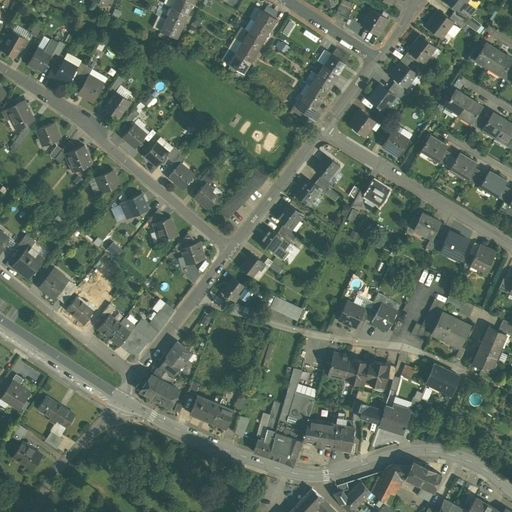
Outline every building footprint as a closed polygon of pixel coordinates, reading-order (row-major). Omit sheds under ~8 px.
[(193,2),(187,0),(174,0),(172,7),(187,14),(193,2)] [(444,0),(456,9),(459,11),(460,9),(467,0),(444,0)] [(165,4),(161,2),(156,13),(162,16),(166,18),(172,7),(165,4)] [(351,8),(340,4),(335,15),(346,19),(351,8)] [(267,5),(263,11),(273,17),(277,11),(267,5)] [(187,14),(172,7),(166,18),(182,25),(187,14)] [(388,19),(370,7),(359,23),(378,35),(388,19)] [(468,14),(460,9),(459,11),(456,9),(452,14),(462,22),(462,21),(467,15),(468,14)] [(263,11),(262,10),(255,20),(270,29),(276,19),(263,11)] [(449,18),(438,10),(426,26),(441,37),(447,30),(453,22),(453,21),(449,18)] [(462,22),(452,14),(449,18),(453,21),(453,22),(460,27),(463,29),(466,24),(462,21),(462,22)] [(467,15),(462,21),(466,24),(471,18),(467,15)] [(162,16),(157,27),(161,29),(166,18),(162,16)] [(182,25),(166,18),(161,29),(177,36),(182,25)] [(270,29),(255,20),(249,31),(264,40),(270,29)] [(460,27),(453,22),(447,30),(454,35),(460,27)] [(36,23),(30,33),(36,37),(42,26),(36,23)] [(29,40),(13,31),(2,50),(15,57),(21,46),(24,48),(29,40)] [(264,40),(249,31),(243,42),(257,50),(264,40)] [(420,35),(408,51),(423,63),(424,62),(435,47),(420,35)] [(284,51),(288,45),(278,39),(275,45),(284,51)] [(51,41),(45,52),(37,48),(27,65),(33,68),(33,66),(43,71),(53,53),(52,53),(57,44),(51,41)] [(57,44),(52,53),(53,53),(58,56),(65,45),(59,41),(57,44)] [(499,51),(486,43),(486,42),(485,41),(480,50),(475,59),(476,60),(476,59),(489,66),(499,51)] [(257,50),(243,42),(236,52),(251,61),(257,50)] [(349,55),(337,47),(332,54),(345,62),(349,55)] [(475,47),(468,58),(474,61),(476,60),(475,59),(480,50),(475,47)] [(423,63),(408,51),(404,56),(422,70),(426,64),(424,62),(423,63)] [(511,58),(499,51),(489,66),(502,74),(502,75),(507,67),(511,58)] [(251,61),(236,52),(229,63),(233,66),(241,71),(244,72),(251,61)] [(332,54),(331,54),(325,64),(339,73),(345,63),(332,54)] [(81,63),(67,55),(62,62),(76,70),(81,63)] [(76,70),(62,62),(58,70),(52,79),(58,83),(60,80),(68,84),(74,75),(76,70)] [(416,73),(402,62),(397,68),(395,67),(390,75),(396,79),(405,87),(406,86),(416,73)] [(87,66),(81,63),(76,70),(74,75),(80,78),(86,67),(87,66)] [(339,73),(325,64),(318,74),(332,83),(339,73)] [(241,71),(233,66),(229,72),(238,77),(241,71)] [(52,67),(47,76),(52,79),(58,70),(52,67)] [(86,67),(80,78),(85,81),(87,77),(88,77),(92,70),(86,67)] [(511,70),(511,69),(507,67),(502,75),(502,74),(500,77),(506,80),(511,70)] [(332,83),(318,74),(311,85),(325,94),(332,83)] [(119,76),(110,89),(114,93),(115,91),(116,91),(124,80),(119,76)] [(88,77),(87,77),(85,81),(78,93),(93,102),(103,86),(88,77)] [(405,87),(396,79),(391,85),(402,93),(406,96),(410,90),(406,86),(405,87)] [(388,90),(381,84),(369,99),(384,110),(395,96),(395,95),(388,90)] [(325,94),(311,85),(304,95),(319,105),(325,94)] [(402,93),(391,85),(388,90),(395,95),(395,96),(398,98),(402,93)] [(468,98),(455,90),(450,98),(445,105),(446,106),(459,113),(468,98)] [(114,93),(104,108),(118,118),(125,108),(126,109),(131,102),(116,91),(115,91),(114,93)] [(444,94),(438,104),(444,108),(446,106),(445,105),(450,98),(444,94)] [(319,105),(304,95),(297,106),(312,116),(319,105)] [(482,106),(468,98),(459,113),(472,122),(473,122),(477,114),(482,106)] [(12,99),(6,102),(3,106),(6,110),(15,105),(12,99)] [(15,105),(6,110),(15,128),(33,118),(24,100),(15,105)] [(139,102),(125,120),(129,124),(144,106),(139,102)] [(376,121),(361,109),(350,124),(364,136),(376,121)] [(506,120),(492,112),(487,120),(482,128),(483,129),(496,136),(506,120)] [(482,117),(477,114),(473,122),(472,122),(470,124),(476,128),(482,117)] [(487,120),(482,117),(476,128),(482,131),(483,129),(482,128),(487,120)] [(511,123),(506,120),(496,136),(509,144),(509,145),(511,140),(511,123)] [(54,122),(36,129),(42,145),(60,137),(54,122)] [(147,135),(133,123),(122,136),(135,148),(147,135)] [(389,123),(383,134),(388,137),(392,130),(394,127),(389,123)] [(28,124),(22,132),(21,131),(18,135),(24,139),(33,127),(28,124)] [(403,128),(396,124),(394,127),(392,130),(399,134),(403,128)] [(399,134),(392,130),(388,137),(382,145),(398,155),(408,140),(399,134)] [(24,139),(18,135),(13,142),(19,146),(24,139)] [(447,145),(430,135),(420,150),(438,161),(444,151),(447,145)] [(62,148),(61,149),(65,152),(72,149),(71,147),(74,144),(68,140),(62,148)] [(169,152),(157,142),(145,156),(158,167),(160,163),(163,165),(168,158),(166,156),(170,152),(169,152)] [(57,144),(49,154),(54,158),(55,157),(61,149),(62,148),(57,144)] [(72,149),(65,152),(65,154),(72,171),(92,163),(84,144),(72,149)] [(180,153),(174,147),(169,152),(170,152),(166,156),(168,158),(173,162),(179,154),(180,153)] [(61,149),(55,157),(60,161),(65,154),(65,152),(61,149)] [(450,155),(444,151),(438,161),(445,165),(450,155)] [(477,163),(460,152),(450,168),(467,178),(473,169),(477,163)] [(173,162),(170,165),(175,168),(178,165),(184,158),(179,154),(173,162)] [(326,155),(315,170),(321,175),(327,179),(333,171),(335,173),(340,166),(326,155)] [(178,165),(175,168),(168,176),(183,189),(190,181),(189,180),(192,177),(178,165)] [(253,177),(228,201),(220,210),(227,218),(261,184),(262,185),(269,175),(258,167),(250,174),(253,177)] [(113,169),(97,175),(104,191),(120,184),(113,169)] [(480,173),(473,169),(467,178),(474,183),(480,173)] [(506,181),(489,170),(479,185),(497,196),(503,187),(505,183),(506,181)] [(206,172),(198,181),(203,186),(206,183),(206,184),(212,177),(206,172)] [(327,179),(321,175),(317,179),(329,188),(333,183),(327,179)] [(329,188),(317,179),(314,184),(321,190),(322,191),(335,201),(339,196),(329,188)] [(314,184),(308,180),(296,195),(310,205),(316,196),(321,190),(314,184)] [(388,190),(374,181),(366,193),(365,195),(366,196),(376,202),(380,204),(388,190)] [(206,184),(206,183),(203,186),(193,197),(207,210),(220,195),(206,184)] [(509,191),(503,187),(497,196),(504,200),(509,191)] [(360,190),(353,203),(361,207),(364,201),(366,196),(365,195),(366,193),(360,190)] [(141,193),(121,203),(128,218),(148,208),(141,193)] [(316,196),(311,203),(316,207),(322,200),(316,196)] [(376,202),(366,196),(364,201),(373,207),(376,202)] [(289,204),(278,219),(284,224),(289,228),(290,227),(296,220),(298,221),(303,215),(289,204)] [(158,209),(149,219),(154,223),(161,220),(161,217),(164,214),(158,209)] [(352,209),(347,220),(353,222),(358,212),(352,209)] [(417,223),(413,229),(414,230),(430,238),(432,239),(433,238),(440,221),(422,212),(417,223)] [(154,223),(156,232),(157,233),(160,232),(163,241),(179,236),(176,227),(175,227),(171,217),(161,220),(154,223)] [(417,223),(411,220),(405,232),(412,235),(414,230),(413,229),(417,223)] [(289,228),(284,224),(280,228),(291,236),(295,239),(299,234),(290,227),(289,228)] [(291,236),(280,228),(277,233),(281,237),(287,241),(291,236)] [(270,229),(259,243),(272,253),(278,245),(276,243),(281,237),(277,233),(270,229)] [(350,236),(357,239),(359,233),(352,230),(350,236)] [(443,243),(439,250),(440,251),(447,254),(449,251),(460,257),(464,249),(469,240),(449,230),(443,243)] [(175,247),(179,251),(181,250),(180,247),(195,242),(188,231),(175,247)] [(26,233),(16,245),(23,250),(26,247),(27,247),(29,244),(33,239),(26,233)] [(281,237),(276,243),(278,245),(272,253),(283,261),(289,253),(285,250),(290,243),(287,241),(281,237)] [(430,238),(426,247),(432,251),(438,240),(433,238),(432,239),(430,238)] [(438,240),(432,251),(438,254),(440,251),(439,250),(443,243),(438,240)] [(106,248),(115,257),(122,249),(114,241),(106,248)] [(195,242),(180,247),(181,250),(186,264),(204,258),(198,241),(195,242)] [(45,257),(29,244),(27,247),(38,257),(36,260),(40,263),(45,257)] [(475,255),(470,264),(471,265),(486,272),(496,252),(480,245),(475,255)] [(27,247),(26,247),(23,250),(18,257),(12,265),(27,278),(37,265),(38,266),(40,263),(36,260),(38,257),(27,247)] [(470,252),(464,249),(460,257),(458,260),(464,263),(470,252)] [(475,255),(470,252),(464,263),(471,266),(471,265),(470,264),(475,255)] [(252,253),(241,267),(252,276),(258,268),(260,270),(265,264),(252,253)] [(283,269),(272,261),(268,266),(279,274),(283,269)] [(72,281),(54,268),(51,272),(65,283),(68,286),(72,281)] [(51,272),(39,287),(52,298),(54,295),(65,283),(51,272)] [(234,277),(222,292),(235,302),(239,295),(237,294),(244,285),(234,277)] [(503,278),(498,289),(503,291),(508,280),(503,278)] [(511,282),(508,280),(503,291),(509,294),(510,291),(511,286),(511,282)] [(68,286),(58,298),(63,302),(76,285),(72,281),(68,286)] [(65,283),(54,295),(58,298),(68,286),(65,283)] [(387,297),(378,292),(371,308),(370,308),(377,311),(381,303),(384,304),(387,297)] [(447,299),(458,307),(463,300),(451,292),(447,299)] [(86,303),(76,295),(65,308),(82,322),(93,308),(95,306),(88,301),(86,303)] [(302,310),(275,297),(270,307),(298,320),(302,310)] [(416,322),(411,333),(427,341),(445,303),(434,298),(421,325),(416,322)] [(100,299),(95,306),(93,308),(100,314),(107,305),(100,299)] [(474,305),(463,300),(460,306),(471,311),(474,305)] [(363,308),(347,301),(347,303),(344,304),(342,308),(343,310),(339,318),(340,320),(344,322),(346,321),(356,326),(359,318),(364,309),(363,308)] [(174,310),(165,303),(161,309),(169,317),(174,310)] [(384,304),(381,303),(377,311),(372,322),(387,330),(397,310),(384,304)] [(107,305),(100,314),(105,317),(108,314),(113,309),(108,304),(107,305)] [(371,308),(365,305),(363,308),(364,309),(359,318),(365,321),(370,308),(371,308)] [(471,311),(460,306),(458,311),(469,316),(471,311)] [(169,317),(161,309),(157,315),(165,322),(169,317)] [(470,325),(441,311),(431,333),(460,347),(470,325)] [(108,314),(105,317),(97,328),(108,337),(119,323),(108,314)] [(165,322),(157,315),(153,319),(161,327),(165,322)] [(149,324),(141,317),(133,328),(130,332),(120,345),(127,351),(139,352),(148,341),(150,342),(158,331),(149,324)] [(133,328),(122,319),(119,323),(130,332),(133,328)] [(161,327),(153,319),(149,324),(158,331),(161,327)] [(511,327),(511,323),(503,319),(500,325),(511,329),(511,327)] [(398,321),(392,332),(398,335),(403,323),(398,321)] [(119,323),(108,337),(119,346),(120,345),(130,332),(119,323)] [(511,329),(500,325),(498,330),(506,334),(509,336),(511,329)] [(498,330),(489,326),(483,339),(501,346),(506,334),(498,330)] [(501,346),(483,339),(478,351),(495,359),(501,346)] [(177,341),(168,353),(177,359),(186,347),(177,341)] [(168,353),(166,357),(163,355),(159,361),(161,362),(158,367),(166,373),(167,371),(174,376),(192,351),(186,347),(177,359),(168,353)] [(495,359),(478,351),(472,364),(481,368),(490,372),(490,371),(495,359)] [(350,357),(334,352),(331,363),(328,374),(344,379),(344,378),(350,357)] [(350,357),(344,378),(354,380),(360,359),(354,358),(354,357),(350,356),(350,357)] [(375,359),(370,358),(369,361),(370,361),(364,380),(365,380),(374,383),(380,362),(375,360),(375,359)] [(365,361),(360,359),(354,380),(364,383),(365,380),(364,380),(370,361),(369,361),(365,360),(365,361)] [(326,361),(323,373),(328,374),(331,363),(326,361)] [(386,363),(380,362),(374,383),(385,385),(387,377),(390,365),(391,363),(386,362),(386,363)] [(405,364),(401,374),(406,376),(410,366),(405,364)] [(450,371),(434,364),(427,382),(442,390),(450,371)] [(396,366),(390,365),(387,377),(393,379),(396,366)] [(410,366),(406,376),(411,378),(414,368),(410,366)] [(166,373),(158,367),(153,374),(169,383),(173,377),(166,373)] [(275,431),(273,439),(280,441),(284,429),(294,392),(301,370),(293,368),(280,412),(275,431)] [(490,372),(481,368),(479,373),(490,378),(493,372),(490,371),(490,372)] [(450,371),(442,390),(451,394),(458,375),(450,371)] [(24,379),(16,374),(11,382),(12,380),(20,385),(24,379)] [(169,383),(153,374),(144,387),(146,392),(170,405),(179,388),(169,383)] [(401,378),(394,376),(390,389),(397,391),(401,378)] [(5,391),(1,397),(20,409),(31,392),(20,385),(12,380),(11,382),(5,391)] [(199,383),(193,380),(189,390),(195,393),(199,383)] [(426,386),(421,398),(427,401),(432,389),(426,386)] [(371,392),(358,388),(355,400),(367,404),(371,392)] [(294,392),(284,429),(285,432),(294,435),(297,423),(299,416),(308,419),(314,398),(294,392)] [(219,403),(197,394),(190,412),(211,421),(219,403)] [(75,413),(46,395),(38,407),(51,415),(49,418),(55,422),(57,419),(67,425),(75,413)] [(240,395),(235,407),(241,410),(246,398),(240,395)] [(367,404),(355,400),(352,407),(354,408),(361,411),(360,416),(379,423),(383,412),(367,406),(368,404),(367,404)] [(234,409),(219,403),(211,421),(226,428),(234,409)] [(393,408),(385,405),(379,425),(403,433),(411,409),(394,404),(393,408)] [(361,411),(354,408),(353,420),(360,420),(360,416),(361,411)] [(280,412),(271,410),(269,416),(271,417),(268,428),(275,431),(280,412)] [(345,412),(338,411),(336,424),(343,425),(344,419),(345,412)] [(236,431),(244,433),(249,417),(241,414),(236,431)] [(308,419),(299,416),(297,423),(306,426),(308,419)] [(336,424),(308,419),(306,426),(304,432),(303,438),(315,439),(314,444),(325,446),(325,443),(333,444),(336,424)] [(28,430),(18,423),(14,429),(23,435),(24,435),(28,430)] [(294,435),(292,441),(300,444),(301,444),(303,438),(304,432),(306,426),(297,423),(294,435)] [(343,425),(336,424),(333,444),(332,447),(351,450),(355,427),(354,426),(343,425)] [(261,440),(258,439),(253,451),(268,456),(273,439),(275,431),(268,428),(265,438),(264,441),(261,440)] [(23,435),(14,429),(10,435),(20,441),(23,435)] [(294,435),(285,432),(284,429),(280,441),(273,439),(268,456),(293,464),(296,454),(298,455),(299,452),(298,452),(300,444),(292,441),(294,435)] [(63,438),(51,430),(45,441),(56,448),(63,438)] [(43,454),(23,441),(14,455),(27,464),(26,465),(33,469),(43,454)] [(420,464),(413,461),(410,466),(405,478),(422,486),(434,491),(434,490),(441,474),(435,471),(420,463),(420,464)] [(390,465),(384,469),(380,476),(378,475),(374,483),(371,488),(372,488),(370,491),(376,495),(386,503),(388,504),(401,481),(397,478),(399,475),(403,465),(392,464),(390,465)] [(403,465),(399,475),(405,478),(410,466),(403,465)] [(347,482),(337,485),(338,490),(342,488),(342,489),(348,486),(347,482)] [(370,491),(362,482),(356,487),(364,497),(370,491)] [(422,486),(413,502),(424,508),(434,491),(422,486)] [(338,490),(334,492),(341,503),(349,511),(350,511),(359,503),(364,497),(356,487),(350,493),(350,492),(346,496),(342,489),(342,488),(338,490)] [(312,488),(289,511),(311,511),(317,506),(324,499),(312,488)] [(370,491),(364,497),(369,501),(376,495),(370,491)] [(466,511),(501,511),(476,496),(466,511)] [(336,511),(324,499),(317,506),(323,511),(336,511)] [(445,499),(443,503),(439,511),(447,511),(452,503),(445,499)] [(0,511),(4,511),(9,506),(0,500),(0,511)] [(407,511),(397,504),(393,508),(390,511),(421,511),(424,508),(413,502),(407,511)] [(360,511),(355,508),(351,511),(390,511),(393,508),(388,504),(386,503),(379,511),(360,511)] [(452,503),(447,511),(466,511),(452,503)]
